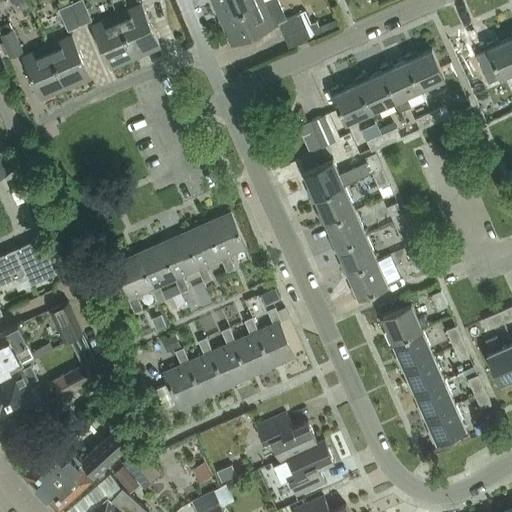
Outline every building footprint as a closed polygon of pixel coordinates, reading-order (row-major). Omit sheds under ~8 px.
[(80,24),(92,19),(83,0),(76,0),(70,3),(80,24)] [(264,0),(212,0),(221,19),(264,0)] [(287,17),(279,0),(264,0),(221,19),(232,45),(280,24),(279,21),(287,17)] [(136,57),(161,46),(142,2),(118,13),(136,57)] [(69,30),(80,24),(70,3),(59,8),(69,30)] [(287,17),(279,21),(280,24),(290,46),(311,37),(310,35),(315,33),(310,21),(306,24),(300,11),(287,17)] [(111,68),(136,57),(118,13),(92,24),(111,68)] [(22,49),(9,21),(0,24),(0,35),(10,55),(22,49)] [(48,44),(67,88),(91,77),(72,33),(48,44)] [(501,75),(511,70),(511,36),(500,42),(498,37),(487,42),(489,47),(498,68),(500,72),(501,75)] [(41,99),(67,88),(48,44),(22,56),(41,99)] [(407,58),(420,88),(446,77),(432,47),(418,54),(416,49),(404,54),(406,59),(407,58)] [(489,47),(476,53),(487,77),(500,72),(498,68),(489,47)] [(396,99),(420,88),(407,58),(406,59),(393,64),(391,61),(381,65),(382,69),(382,70),(383,69),(396,99)] [(372,110),(396,99),(383,69),(382,70),(382,69),(368,75),(367,72),(356,77),(358,81),(372,110)] [(346,121),(372,110),(358,81),(345,87),(343,82),(331,87),(346,121)] [(428,97),(424,88),(408,96),(412,105),(428,97)] [(435,121),(450,114),(445,104),(430,111),(435,121)] [(420,127),(435,121),(430,111),(416,117),(420,127)] [(325,114),(311,120),(321,146),(336,139),(325,114)] [(386,143),(401,136),(396,126),(382,132),(386,143)] [(371,149),(386,143),(382,132),(367,139),(371,149)] [(0,172),(13,167),(5,148),(0,149),(0,172)] [(372,171),(382,166),(376,151),(366,156),(368,160),(372,171)] [(315,197),(344,184),(339,173),(333,159),(304,171),(311,186),(306,188),(311,199),(315,197)] [(368,160),(339,173),(344,184),(372,171),(368,160)] [(382,166),(372,171),(383,195),(393,191),(382,166)] [(326,221),(355,208),(344,184),(315,197),(321,210),(317,212),(322,224),(326,222),(326,221)] [(394,221),(404,216),(398,201),(387,206),(394,221)] [(337,245),(365,233),(355,208),(326,221),(326,222),(332,235),(328,237),(333,248),(337,246),(337,245)] [(231,210),(206,220),(222,256),(220,257),(226,271),(234,267),(227,253),(246,245),(231,210)] [(411,231),(408,226),(404,216),(394,221),(400,235),(411,231)] [(206,220),(184,230),(200,266),(198,267),(204,281),(211,277),(205,263),(220,257),(222,256),(206,220)] [(184,230),(161,240),(176,276),(174,277),(180,291),(188,287),(182,273),(198,267),(200,266),(184,230)] [(347,270),(376,257),(365,233),(337,245),(337,246),(343,260),(338,262),(343,272),(348,270),(347,270)] [(40,236),(16,247),(26,270),(32,282),(56,272),(40,236)] [(161,240),(138,250),(153,286),(151,287),(157,301),(165,297),(159,283),(174,277),(176,276),(161,240)] [(0,281),(26,270),(16,247),(0,254),(0,281)] [(138,250),(114,261),(128,291),(126,292),(134,311),(143,307),(137,293),(151,287),(153,286),(138,250)] [(415,270),(426,265),(419,250),(408,255),(415,270)] [(354,297),(387,282),(376,257),(347,270),(348,270),(354,284),(349,286),(354,297)] [(275,288),(261,294),(266,304),(279,298),(275,288)] [(438,310),(447,305),(441,291),(431,295),(438,310)] [(411,303),(383,315),(389,330),(384,332),(389,343),(394,341),(422,329),(411,303)] [(56,310),(70,337),(83,331),(69,305),(56,310)] [(511,305),(499,311),(504,322),(511,318),(511,305)] [(258,329),(256,330),(272,366),(295,356),(279,321),(282,320),(275,306),(268,309),(273,322),(258,329)] [(499,311),(484,317),(489,328),(504,322),(499,311)] [(161,313),(151,317),(156,328),(166,324),(161,313)] [(235,339),(233,340),(249,376),(272,366),(256,330),(258,329),(252,316),(244,319),(250,332),(235,339)] [(35,352),(31,345),(19,322),(0,331),(0,369),(24,357),(26,361),(36,356),(34,353),(35,352)] [(457,325),(446,329),(453,344),(463,340),(457,325)] [(212,349),(210,350),(226,387),(249,376),(233,340),(235,339),(229,326),(222,329),(227,342),(212,349)] [(422,329),(394,341),(399,354),(395,356),(400,368),(405,366),(433,353),(422,329)] [(175,334),(166,338),(172,350),(181,346),(175,334)] [(189,359),(187,360),(203,397),(226,387),(210,350),(212,349),(206,336),(199,339),(205,352),(189,359)] [(511,341),(511,342),(509,337),(501,341),(503,346),(488,353),(501,382),(511,377),(511,341)] [(463,340),(453,344),(459,359),(469,354),(463,340)] [(181,363),(163,371),(168,382),(176,401),(179,407),(203,397),(187,360),(189,359),(183,346),(175,350),(181,363)] [(433,353),(405,366),(410,379),(406,381),(411,392),(416,390),(444,378),(433,353)] [(62,396),(96,378),(87,361),(53,379),(62,396)] [(36,377),(29,363),(21,367),(28,382),(36,377)] [(40,403),(31,387),(19,364),(1,374),(4,380),(0,382),(0,422),(0,423),(40,403)] [(444,378),(416,390),(421,403),(416,405),(422,417),(426,415),(455,403),(444,378)] [(480,378),(470,382),(475,395),(485,391),(480,378)] [(168,382),(156,387),(165,406),(176,401),(168,382)] [(485,391),(475,395),(481,408),(491,404),(485,391)] [(455,403),(426,415),(432,428),(428,429),(433,441),(465,427),(455,403)] [(270,438),(280,458),(286,455),(317,441),(308,420),(293,427),(285,412),(256,425),(263,441),(270,438)] [(115,429),(98,444),(79,463),(58,440),(25,471),(60,507),(128,443),(115,429)] [(318,467),(334,459),(324,438),(317,441),(286,455),(295,476),(288,479),(296,495),(325,482),(318,467)] [(160,474),(139,449),(124,462),(144,487),(160,474)] [(280,458),(274,461),(283,481),(288,479),(295,476),(286,455),(280,458)] [(115,472),(131,492),(140,484),(124,465),(115,472)] [(232,465),(217,471),(222,482),(236,476),(232,465)] [(147,511),(149,510),(107,470),(70,506),(75,511),(147,511)] [(196,511),(219,502),(213,490),(191,500),(196,511)] [(348,511),(345,504),(329,511),(322,496),(293,509),(294,511),(348,511)] [(223,511),(219,502),(196,511),(223,511)]
